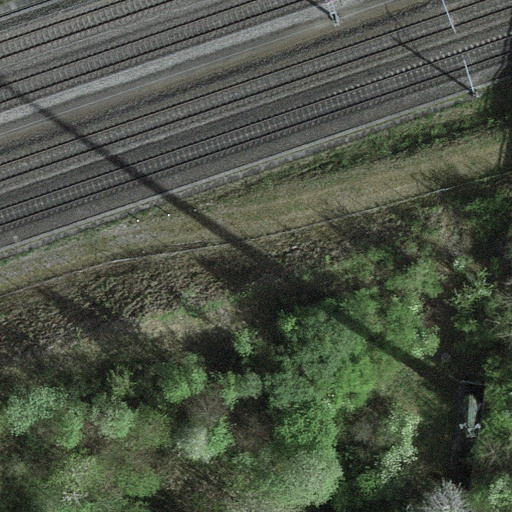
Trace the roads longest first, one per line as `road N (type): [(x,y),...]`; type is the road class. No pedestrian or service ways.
road 1 (track): [(511,155),(149,241),(0,291)]
road 2 (track): [(396,511),(443,368)]
